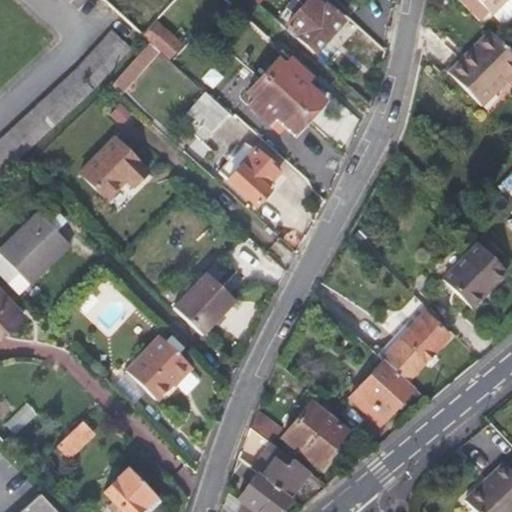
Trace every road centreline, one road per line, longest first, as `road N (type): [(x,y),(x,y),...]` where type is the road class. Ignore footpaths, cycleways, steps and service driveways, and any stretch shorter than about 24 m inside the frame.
road 1 (residential): [(415,0),(386,126),(246,389),(202,511)]
road 2 (secondary): [(511,364),(343,502)]
road 3 (residential): [(0,119),(81,40),(37,0)]
